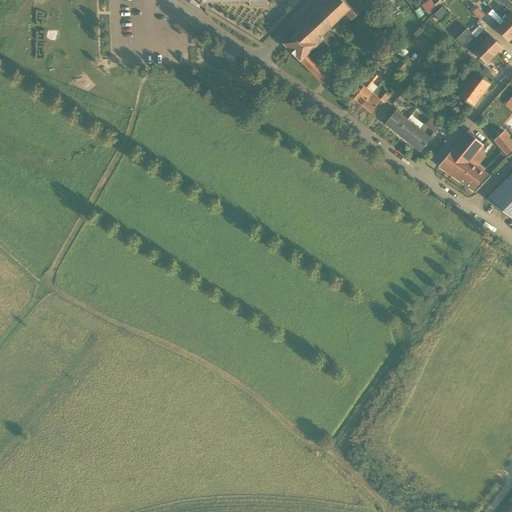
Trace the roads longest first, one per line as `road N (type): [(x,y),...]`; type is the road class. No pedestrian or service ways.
road 1 (unclassified): [(421,177),(256,63)]
road 2 (track): [(46,285),(124,146),(135,110)]
road 3 (residential): [(421,177),(511,70)]
